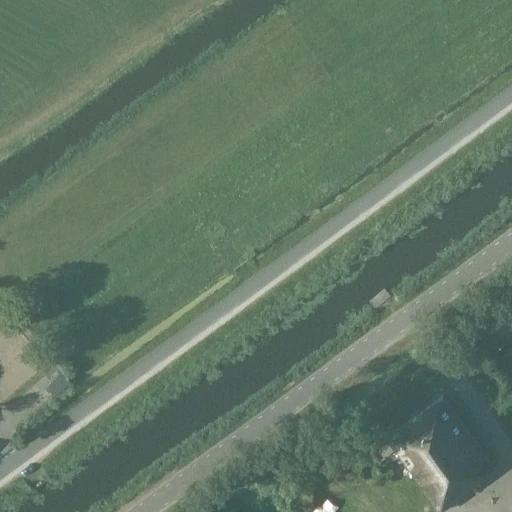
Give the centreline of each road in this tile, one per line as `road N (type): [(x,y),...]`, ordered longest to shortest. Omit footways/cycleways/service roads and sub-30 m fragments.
road 1 (unclassified): [(0,469),(511,96)]
road 2 (tertiary): [(137,511),(511,241)]
